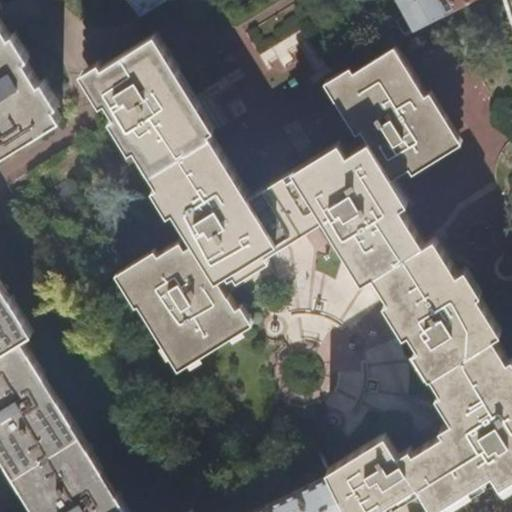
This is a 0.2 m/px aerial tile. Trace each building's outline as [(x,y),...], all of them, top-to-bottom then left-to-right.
[(135,0),(143,9),(158,0),(135,0)] [(398,17),(406,31),(446,11),(467,0),(398,0),(406,14),(398,17)] [(0,452),(37,511),(195,511),(194,511),(129,511),(22,338),(33,331),(0,278),(0,155),(62,117),(55,106),(59,103),(44,79),(40,81),(26,58),(30,56),(15,31),(10,34),(0,16),(0,452)] [(249,193),(174,71),(178,68),(155,30),(90,71),(136,145),(142,141),(165,177),(159,181),(194,238),(186,244),(181,236),(125,270),(141,296),(137,298),(161,334),(166,331),(182,356),(243,318),(217,276),(226,270),(228,275),(266,252),(264,247),(288,232),(291,237),(326,216),(349,253),(355,249),(369,274),(381,267),(381,269),(426,241),(387,177),(412,163),(415,169),(437,155),(434,149),(455,136),(397,41),(334,80),(370,137),(347,150),(343,143),(287,176),(284,172),(249,193)] [(511,362),(495,335),(502,330),(479,292),(474,295),(436,235),(426,241),(381,269),(396,294),(390,297),(436,371),(432,373),(462,420),(402,457),(387,431),(327,468),(349,511),(369,511),(375,508),(383,503),(388,511),(421,511),(472,493),(511,477),(511,362)] [(324,462),(296,476),(265,492),(269,501),(274,511),(349,511),(327,468),(324,462)] [(292,468),(261,483),(265,492),(296,476),(292,468)] [(274,511),(269,501),(247,511),(274,511)]
